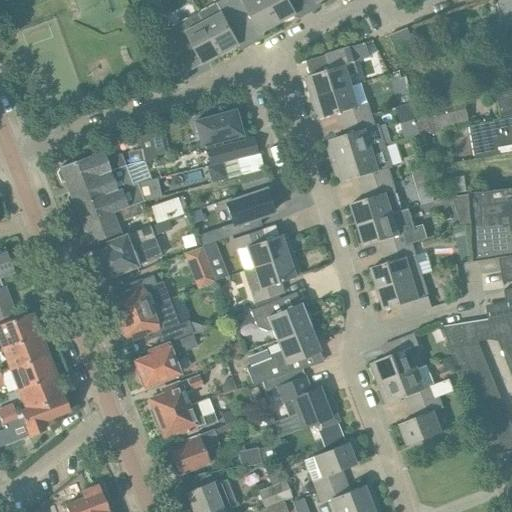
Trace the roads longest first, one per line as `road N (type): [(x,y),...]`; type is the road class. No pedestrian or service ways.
road 1 (residential): [(405,511),(351,370),(355,286),(273,52)]
road 2 (residential): [(116,426),(8,147)]
road 3 (residential): [(8,147),(273,52)]
road 4 (residential): [(11,511),(116,426)]
road 5 (residential): [(273,52),(391,0)]
